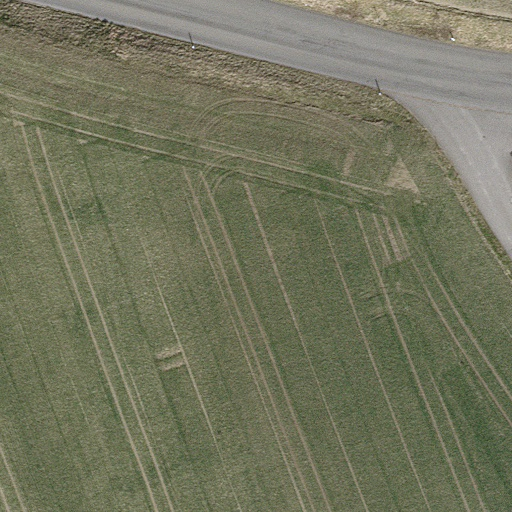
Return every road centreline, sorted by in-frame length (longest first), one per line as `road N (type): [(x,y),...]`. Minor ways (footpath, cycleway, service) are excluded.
road 1 (tertiary): [(511,88),(475,87),(134,0)]
road 2 (track): [(511,225),(478,164),(475,87)]
